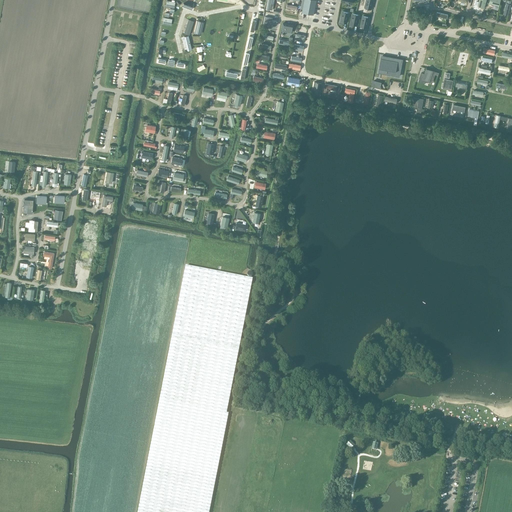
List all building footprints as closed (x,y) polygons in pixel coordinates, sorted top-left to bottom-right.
[(304,0),(302,13),(313,15),(316,0),(304,0)] [(478,0),(477,8),(483,9),(485,0),(478,0)] [(204,22),(197,21),(194,33),(201,34),(204,22)] [(290,52),(289,61),(301,63),(303,52),(291,50),(290,52)] [(381,59),(380,67),(379,72),(399,76),(402,60),(382,56),(382,59),(381,59)] [(418,82),(425,84),(426,81),(429,82),(433,71),(427,68),(425,74),(421,73),(418,82)] [(414,96),(413,100),(419,101),(418,107),(422,107),(424,98),(414,96)] [(156,126),(146,124),(145,131),(154,133),(156,126)] [(214,130),(205,129),(204,135),(213,137),(214,130)] [(214,144),(208,143),(206,153),(212,154),(214,144)] [(248,155),(238,152),(236,158),(246,161),(248,155)] [(168,171),(159,169),(158,175),(167,177),(168,171)] [(267,171),(257,169),(256,175),(266,177),(267,171)] [(240,180),(228,175),(226,180),(238,184),(240,180)] [(160,204),(153,203),(151,212),(159,214),(160,204)] [(185,210),(183,216),(193,218),(194,215),(195,212),(185,210)] [(212,224),(214,214),(208,213),(206,223),(212,224)] [(227,227),(229,218),(223,217),(221,226),(227,227)] [(171,338),(239,351),(253,279),(192,267),(185,266),(171,338)] [(137,511),(209,511),(228,414),(226,413),(239,351),(171,338),(159,400),(137,511)] [(351,441),(347,444),(351,449),(355,447),(351,441)] [(399,449),(396,445),(390,449),(393,453),(399,449)]
